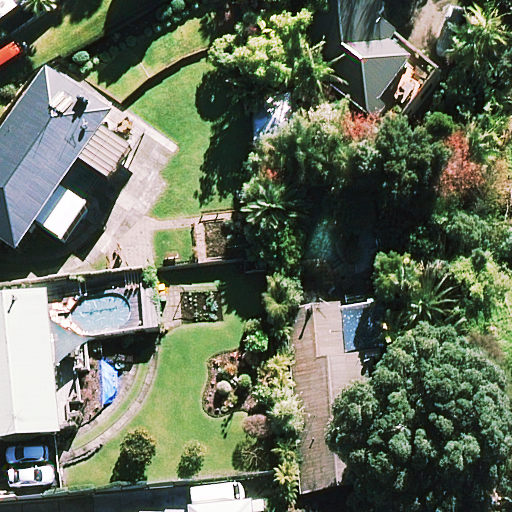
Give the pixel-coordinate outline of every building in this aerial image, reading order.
[(0,0),(0,21),(2,25),(38,0),(0,0)] [(312,0),(325,10),(285,59),(372,130),(388,111),(380,104),(416,60),(380,30),(389,19),(366,1),(366,0),(312,0)] [(2,25),(0,21),(0,42),(11,37),(10,34),(2,25)] [(117,192),(142,154),(111,134),(119,121),(90,102),(47,74),(0,145),(0,245),(25,261),(44,231),(68,246),(91,210),(88,207),(103,183),(117,192)] [(294,137),(292,108),(254,110),(256,139),(294,137)] [(0,445),(64,440),(51,299),(0,303),(0,445)] [(386,362),(385,313),(295,316),(302,497),(371,495),(366,362),(386,362)]
